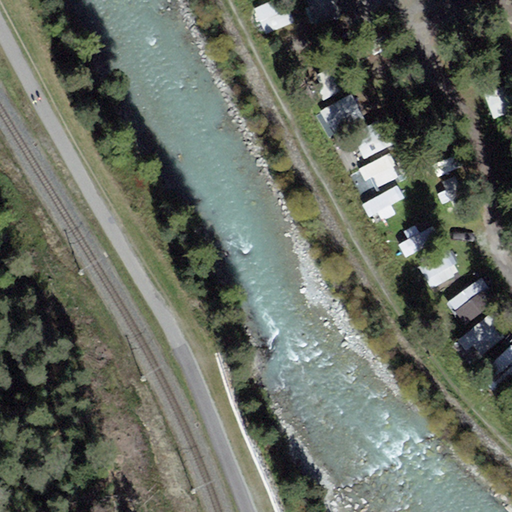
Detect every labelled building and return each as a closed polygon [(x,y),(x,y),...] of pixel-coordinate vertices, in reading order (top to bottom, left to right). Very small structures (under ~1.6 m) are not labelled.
[(285,0),(277,0),(257,8),(267,32),(294,22),(285,0)] [(354,0),(305,0),(316,29),(359,14),(354,0)] [(353,164),(385,149),(359,93),(326,108),(353,164)] [(365,165),(373,187),(402,177),(393,154),(365,165)] [(364,203),(374,221),(408,202),(398,184),(364,203)] [(446,302),(461,325),(496,303),(481,280),(446,302)] [(456,334),(465,358),(503,344),(494,320),(456,334)] [(502,392),(511,374),(511,363),(501,357),(486,382),(502,392)]
